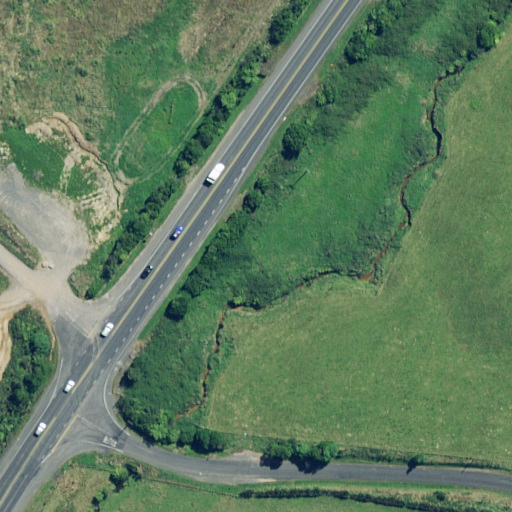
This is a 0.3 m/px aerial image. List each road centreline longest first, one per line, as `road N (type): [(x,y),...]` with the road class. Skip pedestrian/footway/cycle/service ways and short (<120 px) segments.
road 1 (unclassified): [(64,404),(168,463),(429,468),(511,481)]
road 2 (trunk): [(352,0),(113,335)]
road 3 (tertiary): [(113,335),(0,236)]
road 4 (trunk): [(64,404),(0,511)]
